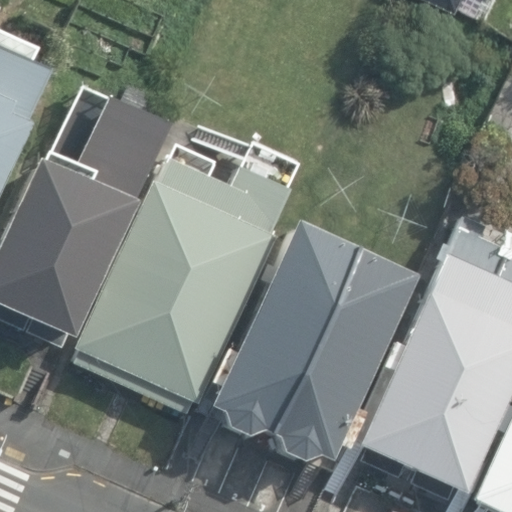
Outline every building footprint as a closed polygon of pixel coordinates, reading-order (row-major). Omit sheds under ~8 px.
[(481,0),(445,0),(476,13),(481,0)] [(0,148),(30,78),(0,65),(0,148)] [(99,99),(63,180),(16,159),(0,194),(0,319),(56,345),(155,124),(99,99)] [(221,187),(152,157),(64,352),(183,406),(282,187),(231,164),(221,187)] [(511,365),(511,240),(451,213),(348,437),(457,487),(511,365)] [(343,251),(281,224),(200,402),(210,407),(212,422),(236,433),(250,427),(261,432),(343,251)] [(405,279),(343,251),(261,432),(268,436),(271,449),(296,460),(306,454),(322,462),(405,279)] [(511,511),(511,381),(460,497),(493,511),(511,511)]
